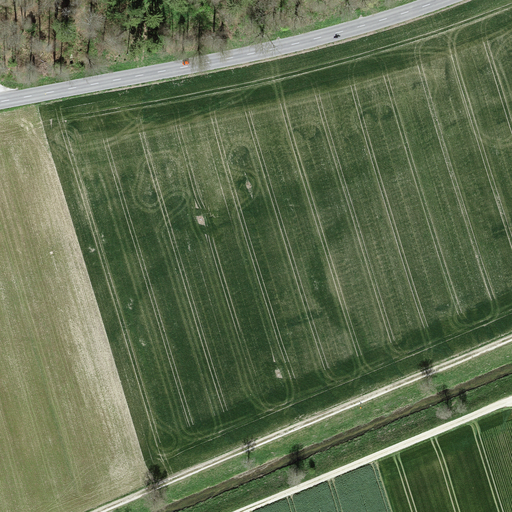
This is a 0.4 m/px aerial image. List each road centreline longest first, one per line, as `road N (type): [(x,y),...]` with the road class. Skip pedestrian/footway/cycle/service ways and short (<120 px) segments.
road 1 (tertiary): [(0,101),(258,52),(439,0)]
road 2 (track): [(96,511),(511,338)]
road 3 (track): [(511,398),(234,511)]
